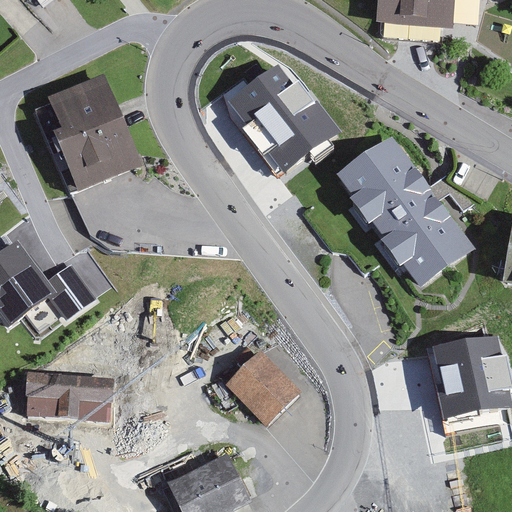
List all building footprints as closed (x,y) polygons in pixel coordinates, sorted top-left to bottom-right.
[(57,0),(33,0),(42,11),(57,0)] [(448,0),(386,0),(384,29),(446,34),(448,0)] [(232,116),(281,183),(339,140),(290,74),(232,116)] [(142,168),(103,82),(44,109),(84,195),(142,168)] [(477,249),(397,144),(342,186),(421,290),(477,249)] [(66,324),(98,302),(71,265),(44,284),(16,245),(0,255),(0,317),(2,316),(10,328),(49,301),(66,324)] [(431,354),(445,426),(511,413),(498,341),(431,354)] [(301,396),(265,359),(232,390),(268,428),(301,396)] [(118,386),(32,380),(29,420),(115,426),(118,386)] [(228,458),(171,488),(183,511),(232,511),(251,503),(228,458)]
